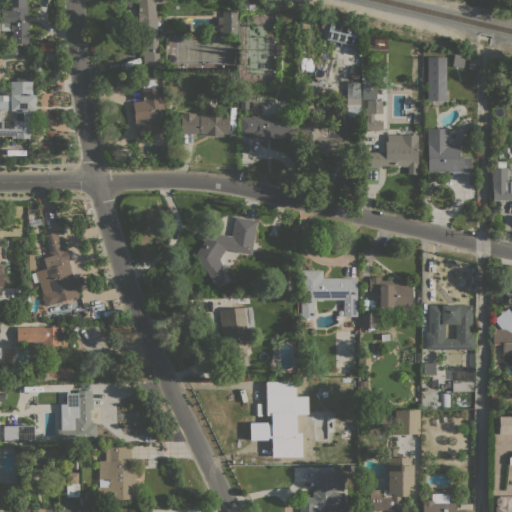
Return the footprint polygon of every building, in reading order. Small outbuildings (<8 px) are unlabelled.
[(24,0),(24,5),(28,5),(27,21),(28,21),(28,43),(11,43),(11,30),(0,30),(0,8),(8,8),(8,0),(24,0)] [(158,3),(159,19),(155,19),(158,65),(143,66),(139,7),(137,7),(136,0),(164,0),(165,3),(158,3)] [(248,1),(248,3),(255,3),(255,11),(239,11),(239,1),(248,1)] [(236,10),(236,34),(221,34),(221,32),(219,32),(219,26),(221,26),(222,10),(236,10)] [(326,20),(324,29),(308,27),(307,29),(300,28),(301,25),(299,25),(300,13),(326,20)] [(330,21),(359,27),(355,46),(326,39),(330,21)] [(344,52),(359,52),(359,67),(344,67),(344,52)] [(454,53),(465,55),(462,68),(451,66),(454,53)] [(426,100),(427,56),(445,56),(445,100),(426,100)] [(468,68),(470,59),(476,60),(474,69),(468,68)] [(140,89),(142,88),(141,81),(153,79),(154,87),(160,86),(166,131),(136,135),(132,101),(142,100),(140,89)] [(15,138),(15,135),(0,135),(0,95),(10,95),(10,81),(34,81),(34,97),(35,97),(35,103),(34,103),(34,111),(29,110),(29,118),(30,118),(30,126),(29,126),(29,138),(15,138)] [(359,116),(345,116),(346,81),(359,81),(359,116)] [(360,99),(361,90),(367,90),(366,99),(376,99),(376,100),(380,100),(380,105),(376,105),(375,109),(373,109),(373,120),(382,120),(382,129),(377,129),(377,130),(370,130),(370,129),(365,129),(366,99),(360,99)] [(248,109),(240,108),(240,100),(248,100),(248,109)] [(343,137),(351,137),(351,155),(321,155),(321,159),(303,159),(303,138),(300,138),(300,124),(303,124),(303,120),(326,121),(326,127),(329,127),(329,115),(334,116),(334,112),(337,112),(337,111),(341,111),(340,121),(344,130),(343,137)] [(181,133),(181,113),(195,113),(195,115),(205,114),(205,113),(222,113),(222,114),(228,114),(228,133),(222,133),(222,136),(216,136),(216,135),(205,135),(205,133),(181,133)] [(266,114),(266,116),(270,116),(270,115),(276,115),(276,116),(296,116),(296,138),(251,137),(251,134),(239,134),(240,116),(251,116),(251,114),(266,114)] [(447,143),(459,143),(459,157),(469,157),(469,172),(427,172),(427,128),(447,128),(447,143)] [(417,155),(416,174),(407,174),(407,166),(378,165),(378,167),(366,167),(366,152),(384,152),(385,141),(386,141),(386,134),(416,134),(415,155),(417,155)] [(511,200),(492,200),(492,181),(490,181),(490,168),(506,168),(506,180),(511,180),(511,200)] [(39,224),(35,209),(39,207),(43,223),(39,224)] [(256,220),(253,240),(259,241),(258,251),(251,250),(251,254),(236,251),(235,257),(232,258),(226,268),(227,272),(223,274),(224,277),(213,284),(204,269),(203,270),(194,255),(209,232),(231,236),(234,216),(256,220)] [(46,305),(42,293),(44,292),(41,281),(37,282),(34,271),(54,265),(50,251),(64,247),(78,296),(46,305)] [(313,318),(310,318),(309,319),(305,319),(304,317),(300,317),(300,296),(299,296),(300,270),(322,270),(322,277),(356,278),(356,316),(343,315),(343,299),(313,299),(313,318)] [(412,312),(379,312),(379,290),(368,290),(368,276),(380,276),(380,280),(411,280),(412,312)] [(449,305),(449,303),(471,304),(472,332),(475,332),(473,349),(425,348),(424,332),(427,332),(427,319),(425,319),(425,305),(449,305)] [(218,310),(244,307),(244,308),(251,307),(253,326),(247,327),(249,348),(245,348),(248,365),(226,368),(218,310)] [(511,354),(502,354),(502,343),(492,343),(492,328),(500,328),(493,319),(507,308),(511,314),(511,354)] [(375,328),(361,327),(361,312),(375,313),(375,328)] [(43,367),(42,349),(32,349),(32,341),(16,341),(16,340),(14,340),(14,328),(16,328),(16,327),(60,326),(60,367),(71,367),(71,379),(33,379),(33,367),(43,367)] [(319,355),(321,364),(315,364),(314,360),(310,358),(312,353),(319,355)] [(368,371),(360,371),(360,354),(368,354),(368,371)] [(247,422),(266,421),(267,429),(270,429),(269,397),(270,397),(270,380),(294,380),(294,394),(296,394),(295,388),(305,388),(306,397),(307,397),(307,413),(295,413),(296,434),(310,434),(311,455),(294,456),(294,445),(290,445),(290,448),(282,448),(282,446),(270,446),(270,438),(248,439),(247,422)] [(473,380),(473,390),(452,391),(452,380),(473,380)] [(56,428),(73,428),(73,416),(65,409),(72,402),(71,396),(77,396),(77,383),(91,383),(91,410),(89,410),(90,419),(91,419),(92,422),(95,422),(96,439),(57,440),(56,428)] [(419,433),(395,434),(394,411),(419,410),(419,433)] [(511,417),(511,433),(498,433),(498,417),(511,417)] [(33,425),(34,441),(3,441),(2,425),(33,425)] [(96,499),(96,487),(97,487),(97,479),(98,479),(98,460),(105,460),(105,447),(130,447),(130,469),(135,469),(135,499),(96,499)] [(403,510),(387,510),(387,509),(369,509),(369,489),(387,489),(387,457),(388,457),(388,448),(395,448),(395,457),(412,457),(412,490),(408,490),(408,495),(402,495),(403,510)] [(344,472),(343,489),(331,489),(331,492),(343,492),(342,508),(323,508),(323,511),(298,511),(299,497),(312,497),(312,487),(316,487),(316,471),(344,472)] [(78,496),(65,496),(66,472),(77,472),(77,483),(78,483),(78,496)] [(367,483),(359,483),(359,475),(367,475),(367,483)] [(473,511),(422,511),(422,504),(421,504),(421,493),(448,493),(448,502),(454,502),(454,511),(455,511),(455,509),(473,509),(473,511)] [(511,511),(511,495),(494,495),(493,511),(511,511)]
